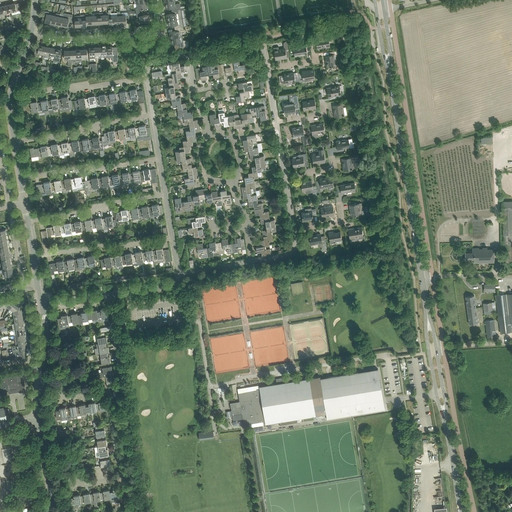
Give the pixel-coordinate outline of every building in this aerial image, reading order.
[(174,1),(165,3),(165,6),(165,8),(166,8),(171,8),(172,11),(181,9),(180,6),(180,4),(179,3),(177,3),(175,4),(174,1)] [(147,4),(146,2),(137,3),(138,6),(135,7),(136,13),(142,12),(142,8),(148,7),(147,4)] [(15,3),(10,4),(11,12),(21,10),(19,3),(15,4),(15,3)] [(488,5),(466,9),(469,24),(491,18),(488,5)] [(167,15),(166,15),(167,17),(168,20),(182,18),(181,14),(182,10),(182,9),(181,9),(172,11),(172,14),(167,14),(167,15)] [(51,23),(52,15),(49,14),(49,12),(44,11),(42,20),(45,21),(45,22),(48,23),(48,22),(51,23)] [(143,15),(142,12),(136,13),(137,18),(140,19),(140,22),(150,21),(149,21),(149,19),(149,14),(143,15)] [(63,17),(62,25),(64,25),(64,26),(67,26),(68,22),(73,23),(72,15),(64,13),(64,14),(63,17)] [(123,15),(122,13),(120,13),(121,24),(124,24),(124,23),(126,23),(130,23),(129,18),(129,17),(128,15),(123,15)] [(182,18),(168,20),(168,24),(168,26),(169,26),(174,25),(175,28),(183,27),(185,27),(183,22),(182,18)] [(170,33),(169,33),(170,35),(171,38),(180,36),(179,34),(182,33),(181,30),(183,30),(183,27),(175,28),(175,31),(170,32),(170,33)] [(180,36),(171,38),(171,41),(171,44),(172,44),(174,44),(177,43),(178,46),(180,46),(180,49),(189,47),(189,44),(188,43),(184,44),(183,40),(183,36),(182,36),(180,36)] [(317,49),(330,47),(328,37),(316,39),(317,49)] [(306,45),(305,42),(300,43),(301,46),(293,47),(294,53),(296,52),(296,57),(307,55),(306,45)] [(278,47),(273,48),(274,50),(276,60),(287,58),(287,57),(286,51),(289,50),(288,44),(283,45),(284,48),(279,49),(278,47)] [(43,54),(45,46),(39,45),(38,49),(35,48),(34,55),(37,56),(39,56),(40,54),(43,54)] [(112,46),(106,47),(107,55),(107,57),(110,57),(113,57),(113,61),(118,61),(117,51),(117,48),(112,48),(112,47),(112,46)] [(54,57),(54,61),(59,62),(61,55),(62,50),(56,49),(54,57)] [(326,68),(336,66),(334,59),(336,59),(335,54),(326,56),(326,60),(325,60),(326,68)] [(248,71),(246,60),(242,61),(243,64),(240,65),(239,60),(233,61),(235,70),(238,70),(239,74),(245,73),(245,71),(248,71)] [(228,62),(227,62),(227,61),(224,62),(224,64),(221,64),(223,75),(226,74),(226,76),(232,75),(232,71),(235,70),(233,61),(228,62)] [(179,62),(170,64),(171,70),(172,73),(176,72),(181,72),(185,71),(184,65),(180,66),(179,62)] [(217,65),(217,64),(208,65),(210,75),(213,74),(214,78),(220,77),(219,75),(223,75),(221,64),(217,65)] [(210,75),(208,65),(202,66),(203,71),(200,71),(199,68),(196,68),(197,79),(201,79),(201,80),(207,80),(206,75),(210,75)] [(304,83),(309,82),(309,80),(315,79),(314,69),(302,71),(304,83)] [(169,74),(167,74),(168,77),(169,83),(178,82),(177,78),(182,78),(182,76),(181,74),(181,72),(176,72),(172,73),(169,74)] [(284,75),(280,76),(281,82),(285,81),(286,84),(292,83),(292,85),(296,84),(295,82),(297,82),(297,81),(297,79),(295,79),(294,73),(284,74),(284,75)] [(248,85),(247,81),(238,83),(239,89),(243,88),(244,91),(240,92),(253,90),(252,84),(248,85)] [(169,86),(165,87),(166,93),(175,91),(174,88),(179,87),(178,82),(169,83),(169,86)] [(328,98),(333,97),(333,96),(341,95),(340,86),(327,88),(328,98)] [(131,100),(138,99),(138,97),(137,91),(136,89),(130,90),(130,91),(126,92),(127,100),(131,99),(131,100)] [(237,102),(246,100),(245,97),(250,96),(249,91),(253,90),(240,92),(240,95),(236,96),(237,102)] [(121,102),(128,101),(127,100),(126,92),(126,91),(119,92),(120,93),(116,94),(117,101),(121,101),(121,102)] [(176,95),(175,91),(166,93),(167,99),(171,98),(172,101),(181,100),(180,94),(176,95)] [(107,105),(111,105),(111,103),(117,102),(117,101),(116,94),(116,92),(109,93),(109,95),(105,95),(107,104),(107,105)] [(100,105),(107,104),(105,95),(105,94),(99,95),(99,96),(95,97),(96,105),(100,104),(100,105)] [(63,107),(70,106),(70,109),(73,109),(71,100),(69,100),(68,96),(61,97),(61,99),(58,99),(59,107),(63,106),(63,107)] [(96,105),(95,97),(95,96),(88,97),(89,98),(85,99),(86,107),(90,106),(90,107),(97,106),(96,105)] [(290,104),(283,105),(285,114),(296,112),(295,109),(299,108),(297,96),(293,97),(294,103),(290,104)] [(86,107),(85,99),(85,97),(78,98),(78,100),(74,101),(75,108),(79,108),(80,109),(86,107)] [(54,113),(54,109),(59,108),(59,107),(58,99),(57,98),(51,99),(51,100),(47,101),(50,114),(54,113)] [(41,102),(37,103),(38,110),(38,111),(39,112),(42,112),(42,111),(45,110),(46,114),(48,114),(50,114),(47,101),(47,99),(45,100),(42,100),(41,101),(41,102)] [(181,103),(181,100),(172,101),(173,107),(177,106),(178,110),(187,108),(186,102),(181,103)] [(304,110),(316,108),(315,100),(302,102),(304,110)] [(38,110),(37,103),(37,101),(30,102),(30,104),(23,105),(25,118),(29,117),(28,112),(32,112),(38,111),(38,110)] [(343,108),(343,104),(333,105),(335,117),(345,115),(344,115),(347,115),(345,107),(343,108)] [(264,105),(255,107),(257,116),(260,116),(261,120),(267,119),(265,110),(264,105)] [(248,122),(254,121),(253,117),(257,116),(255,107),(246,109),(247,113),(248,122)] [(179,115),(178,115),(178,119),(184,118),(193,117),(192,113),(192,111),(187,112),(187,108),(182,109),(178,110),(179,115)] [(225,116),(224,112),(218,113),(219,117),(220,122),(223,122),(224,126),(230,125),(228,116),(225,116)] [(216,118),(215,113),(209,114),(211,124),(214,123),(215,127),(221,126),(220,122),(219,117),(216,118)] [(242,118),(238,119),(240,128),(246,127),(245,123),(248,122),(247,113),(241,114),(242,118)] [(234,129),(240,128),(238,119),(238,114),(228,116),(230,125),(233,124),(234,129)] [(193,120),(193,117),(184,118),(185,124),(189,123),(190,127),(199,125),(198,119),(193,120)] [(313,138),(316,137),(315,134),(325,133),(324,123),(311,125),(313,138)] [(139,127),(135,128),(137,136),(140,135),(140,136),(143,135),(144,139),(151,138),(149,127),(146,128),(145,125),(141,126),(139,126),(139,127)] [(187,136),(196,135),(195,132),(200,131),(199,125),(190,127),(190,130),(186,131),(187,136)] [(130,138),(137,137),(137,136),(135,128),(135,126),(128,128),(129,129),(125,130),(126,138),(130,137),(130,138)] [(303,126),(292,128),(293,137),(294,137),(294,138),(297,137),(297,136),(304,135),(303,126)] [(127,143),(126,138),(125,130),(125,128),(118,129),(118,131),(115,131),(116,139),(120,139),(122,139),(123,143),(124,143),(125,144),(127,143)] [(104,136),(102,136),(102,140),(103,142),(103,145),(111,144),(110,144),(116,143),(116,140),(116,139),(115,131),(114,130),(109,131),(108,131),(108,132),(104,133),(104,136)] [(244,146),(257,143),(256,134),(247,136),(247,139),(243,140),(244,146)] [(188,146),(193,145),(192,141),(197,141),(196,135),(187,136),(187,140),(183,140),(184,146),(188,145),(188,146)] [(93,139),(89,140),(90,148),(90,150),(95,149),(95,148),(97,147),(97,149),(99,148),(100,151),(101,150),(103,150),(104,150),(103,146),(103,145),(102,140),(100,141),(99,137),(94,137),(92,138),(93,139)] [(84,150),(90,148),(89,140),(89,138),(82,139),(82,141),(78,141),(80,149),(84,149),(84,150)] [(345,140),(336,141),(337,150),(350,148),(354,147),(353,143),(354,143),(354,142),(352,143),(352,139),(349,139),(348,139),(345,140)] [(72,142),(68,143),(69,146),(69,151),(70,152),(70,153),(74,152),(74,151),(80,150),(80,149),(78,141),(78,140),(74,141),(73,141),(72,141),(72,142)] [(60,155),(64,154),(64,153),(70,152),(68,143),(68,142),(63,142),(61,143),(62,144),(58,145),(59,153),(60,155)] [(60,155),(59,153),(58,145),(57,143),(53,144),(51,144),(51,146),(47,147),(49,155),(53,154),(53,155),(55,154),(56,158),(60,157),(59,155),(60,155)] [(259,152),(257,143),(244,146),(245,151),(249,151),(250,154),(259,152)] [(49,155),(47,147),(47,145),(41,146),(41,148),(34,149),(33,148),(30,148),(30,153),(31,157),(42,155),(42,157),(49,155)] [(189,151),(188,146),(188,145),(184,146),(179,147),(180,150),(175,151),(176,157),(186,155),(185,152),(189,151)] [(313,155),(312,155),(312,159),(313,164),(325,162),(323,149),(319,150),(320,154),(316,154),(315,154),(314,154),(313,154),(313,155)] [(259,156),(259,152),(250,154),(251,160),(255,159),(256,162),(265,161),(264,155),(259,156)] [(305,165),(304,161),(307,160),(306,153),(298,154),(297,156),(293,156),(293,159),(292,159),(290,160),(291,163),(293,163),(293,167),(305,165)] [(186,159),(186,155),(176,157),(177,163),(182,162),(182,165),(192,164),(191,158),(186,159)] [(353,169),(351,157),(342,158),(342,163),(344,162),(345,170),(343,170),(344,170),(353,169)] [(266,167),(265,161),(256,162),(256,166),(252,166),(253,172),(257,171),(257,172),(261,171),(266,170),(266,167)] [(192,167),(192,164),(182,165),(183,171),(188,170),(188,174),(197,172),(196,166),(192,167)] [(151,177),(150,169),(150,168),(145,169),(143,170),(143,171),(139,172),(141,180),(141,182),(145,181),(145,180),(151,179),(151,177)] [(133,173),(129,173),(131,182),(131,185),(138,184),(138,181),(141,180),(139,172),(139,170),(134,171),(133,171),(133,173)] [(261,175),(261,171),(257,172),(257,171),(253,172),(248,173),(249,176),(244,177),(245,183),(255,181),(254,178),(258,177),(261,176),(261,175)] [(120,185),(125,184),(125,183),(131,182),(129,173),(129,172),(122,173),(123,175),(119,175),(120,185)] [(185,184),(195,182),(194,179),(198,178),(197,172),(188,174),(189,177),(184,178),(185,184)] [(112,176),(108,177),(109,180),(110,185),(110,186),(110,189),(114,188),(114,187),(119,186),(120,186),(120,185),(119,175),(118,174),(115,174),(114,174),(112,175),(112,176)] [(102,178),(98,179),(99,186),(103,186),(103,187),(110,186),(108,177),(108,175),(102,176),(102,178)] [(71,179),(72,188),(73,189),(77,189),(77,187),(83,186),(83,190),(86,190),(85,183),(85,181),(82,182),(81,176),(76,177),(75,177),(75,178),(71,179)] [(87,193),(90,193),(89,191),(94,190),(94,188),(99,187),(99,186),(98,179),(98,177),(91,178),(92,180),(87,180),(88,183),(85,183),(86,190),(87,193)] [(334,189),(333,186),(332,177),(320,179),(321,188),(329,187),(330,190),(334,189)] [(61,181),(62,189),(62,191),(67,190),(67,189),(72,188),(71,179),(71,178),(64,179),(64,180),(61,181)] [(56,191),(60,190),(62,189),(61,181),(60,179),(54,180),(54,182),(50,183),(52,190),(55,190),(56,191)] [(313,189),(312,180),(311,180),(301,182),(302,191),(303,191),(307,190),(307,193),(313,192),(313,189)] [(44,184),(36,185),(38,194),(41,193),(41,192),(45,192),(45,193),(48,192),(48,194),(52,194),(52,191),(52,190),(50,183),(50,181),(47,182),(45,182),(44,182),(44,184)] [(242,193),(252,191),(256,190),(255,181),(245,183),(246,186),(241,187),(242,193)] [(347,193),(356,191),(354,183),(340,185),(341,192),(346,191),(347,193)] [(208,193),(207,188),(202,189),(203,198),(206,198),(207,202),(213,201),(211,192),(208,193)] [(195,204),(204,203),(203,198),(202,189),(196,190),(196,194),(193,195),(195,204)] [(227,194),(226,190),(220,191),(223,204),(222,200),(225,199),(226,204),(232,203),(230,193),(227,194)] [(252,191),(242,193),(243,198),(248,198),(248,201),(258,200),(257,196),(259,195),(260,194),(259,190),(256,190),(252,191)] [(223,204),(220,191),(221,195),(218,196),(217,191),(211,192),(213,201),(216,201),(217,205),(223,204)] [(186,210),(192,209),(191,205),(195,204),(193,195),(187,196),(188,200),(185,201),(186,210)] [(181,201),(181,197),(175,198),(176,207),(180,207),(180,211),(186,210),(185,201),(181,201)] [(258,200),(248,201),(249,207),(254,206),(254,209),(263,208),(263,202),(264,202),(264,199),(258,200)] [(511,200),(502,201),(502,213),(503,212),(504,235),(504,257),(504,262),(511,262),(511,243),(508,243),(508,235),(511,234),(511,200)] [(364,210),(363,210),(362,203),(349,205),(351,216),(361,214),(361,215),(364,214),(364,210)] [(152,207),(148,207),(150,216),(149,216),(150,218),(154,217),(154,215),(163,214),(162,205),(159,205),(158,204),(152,205),(152,207)] [(139,217),(141,216),(143,216),(143,217),(149,216),(150,216),(148,207),(148,206),(141,207),(142,208),(138,209),(139,217)] [(335,216),(333,206),(321,208),(322,218),(323,218),(322,217),(334,215),(334,216),(335,216)] [(131,210),(128,210),(129,218),(133,218),(133,221),(139,220),(139,217),(138,209),(138,207),(131,208),(131,210)] [(264,211),(263,208),(254,209),(255,215),(260,214),(260,218),(269,216),(268,210),(264,211)] [(312,211),(311,208),(305,209),(306,212),(301,213),(303,221),(314,219),(312,211)] [(116,214),(117,218),(118,218),(118,220),(118,223),(123,223),(123,220),(129,219),(129,218),(128,210),(127,209),(121,210),(121,212),(117,212),(117,214),(116,214)] [(196,217),(191,218),(192,221),(192,223),(193,227),(197,226),(202,225),(201,222),(206,221),(205,219),(205,215),(200,216),(197,217),(196,217)] [(106,218),(102,219),(102,222),(103,227),(103,229),(107,228),(107,227),(114,226),(116,225),(115,219),(113,220),(112,216),(108,216),(107,216),(105,217),(106,218)] [(270,220),(269,216),(260,218),(261,224),(266,223),(266,226),(275,225),(274,219),(270,220)] [(102,217),(100,218),(95,218),(95,220),(91,220),(93,228),(96,228),(97,229),(103,227),(102,219),(102,217)] [(85,222),(81,222),(82,230),(86,229),(86,230),(93,229),(93,228),(91,220),(91,219),(85,220),(85,222)] [(77,234),(77,232),(82,231),(82,230),(81,222),(81,221),(74,222),(74,223),(71,224),(72,233),(72,235),(77,234)] [(64,225),(60,226),(62,233),(65,233),(66,234),(72,233),(71,224),(70,222),(64,223),(64,225)] [(48,236),(48,238),(51,237),(51,235),(55,234),(55,235),(62,234),(62,233),(60,226),(60,224),(54,225),(54,227),(46,228),(47,230),(48,236)] [(263,236),(272,235),(272,231),(276,230),(275,225),(266,226),(267,230),(262,230),(263,236)] [(193,227),(188,227),(188,228),(189,233),(194,233),(194,236),(203,235),(202,229),(198,229),(197,226),(193,227)] [(355,228),(348,229),(350,239),(355,238),(357,237),(358,241),(365,240),(365,235),(363,236),(363,232),(362,227),(361,227),(361,228),(355,229),(355,228)] [(334,233),(334,232),(328,232),(330,243),(336,243),(336,241),(342,240),(340,232),(334,233)] [(321,234),(309,236),(311,245),(318,244),(319,244),(319,246),(322,245),(321,236),(321,234)] [(260,246),(270,245),(269,241),(273,240),(272,235),(263,236),(264,239),(259,240),(260,246)] [(235,242),(232,243),(233,252),(239,251),(239,249),(242,249),(242,250),(246,249),(244,238),(241,239),(240,237),(237,237),(234,238),(235,242)] [(228,243),(228,239),(222,240),(222,242),(219,242),(221,253),(224,253),(223,249),(227,248),(227,253),(233,252),(232,243),(228,243)] [(210,246),(207,247),(208,256),(214,255),(217,255),(217,254),(221,253),(219,242),(215,243),(215,241),(209,242),(210,246)] [(203,247),(203,243),(197,244),(197,246),(193,247),(194,247),(194,249),(195,257),(199,257),(198,253),(202,253),(202,257),(208,256),(207,247),(203,247)] [(271,254),(270,245),(260,246),(256,246),(257,252),(261,252),(262,255),(271,254)] [(156,250),(152,251),(153,254),(154,259),(158,259),(158,261),(163,261),(165,260),(165,262),(168,262),(171,261),(170,255),(167,256),(166,250),(163,250),(163,248),(159,248),(158,248),(156,249),(156,250)] [(465,251),(466,260),(474,260),(474,263),(480,262),(480,259),(487,258),(487,262),(494,262),(494,249),(487,249),(487,248),(482,248),(482,249),(479,249),(479,248),(472,248),(472,251),(465,251)] [(154,259),(152,251),(152,249),(146,250),(146,252),(142,253),(143,260),(147,260),(154,259)] [(136,254),(132,254),(132,257),(133,263),(133,265),(144,263),(143,261),(143,260),(142,253),(142,251),(138,252),(137,252),(135,252),(136,254)] [(133,263),(132,254),(131,253),(125,254),(125,255),(121,256),(123,265),(133,263)] [(88,256),(88,257),(84,258),(85,266),(89,265),(89,266),(96,265),(94,255),(88,256)] [(115,257),(111,258),(112,266),(116,265),(116,266),(119,265),(119,269),(123,268),(123,265),(121,256),(121,255),(116,255),(114,256),(115,257)] [(112,266),(111,258),(111,256),(104,257),(104,259),(100,259),(102,267),(106,267),(112,266)] [(77,259),(74,260),(75,268),(75,270),(81,269),(83,267),(85,267),(85,266),(84,258),(84,257),(77,258),(77,259)] [(67,261),(63,262),(65,270),(68,270),(73,269),(75,268),(74,260),(73,258),(72,259),(69,259),(67,259),(67,261)] [(58,270),(58,271),(65,270),(65,269),(63,262),(63,260),(56,261),(57,263),(49,264),(51,275),(55,274),(54,271),(58,270)] [(1,270),(2,273),(4,272),(5,278),(10,277),(10,275),(13,275),(12,270),(13,270),(13,268),(12,268),(4,269),(1,270)] [(507,294),(496,295),(497,302),(498,315),(501,333),(511,332),(509,315),(507,294)] [(474,295),(466,296),(467,309),(476,308),(475,303),(476,303),(476,299),(475,300),(474,295)] [(4,298),(3,298),(4,307),(7,306),(10,309),(14,303),(8,298),(6,299),(6,298),(4,298)] [(484,311),(496,310),(495,302),(483,303),(484,311)] [(14,303),(10,309),(13,311),(14,313),(22,312),(22,310),(21,309),(20,309),(20,307),(14,303)] [(101,310),(97,311),(98,318),(102,317),(102,318),(103,318),(108,317),(107,308),(103,309),(101,309),(101,310)] [(476,308),(467,309),(469,324),(478,323),(476,308)] [(91,312),(87,313),(89,320),(89,322),(93,322),(93,320),(98,319),(99,319),(98,318),(97,311),(97,310),(93,310),(91,311),(91,312)] [(81,314),(78,314),(79,324),(83,323),(83,321),(89,320),(87,313),(87,311),(83,312),(81,312),(81,314)] [(71,315),(68,316),(69,323),(72,322),(73,323),(78,322),(78,324),(79,324),(78,314),(77,313),(73,314),(71,314),(71,315)] [(61,317),(58,318),(59,327),(59,329),(70,327),(69,326),(69,323),(68,316),(67,314),(63,315),(61,316),(61,317)] [(487,335),(496,334),(494,320),(485,321),(487,335)] [(98,337),(99,344),(101,343),(106,343),(108,342),(107,339),(107,338),(107,336),(105,336),(104,332),(99,333),(98,334),(98,337)] [(97,348),(95,348),(96,355),(100,354),(101,354),(103,353),(108,353),(108,352),(109,352),(109,349),(108,348),(108,346),(107,346),(106,343),(101,343),(99,344),(97,344),(97,348)] [(26,349),(13,351),(14,353),(14,358),(18,358),(17,356),(27,355),(26,349)] [(101,354),(100,354),(101,357),(102,363),(102,364),(102,363),(104,363),(109,362),(111,362),(110,359),(110,357),(110,356),(108,356),(108,353),(103,353),(101,354)] [(98,374),(96,375),(97,378),(99,377),(106,376),(112,375),(111,372),(112,372),(112,367),(111,366),(110,366),(109,362),(104,363),(102,363),(103,367),(102,367),(100,368),(101,372),(98,373),(98,374)] [(23,374),(22,368),(14,369),(15,372),(6,373),(6,371),(6,370),(0,371),(0,382),(2,392),(8,391),(9,393),(18,392),(26,390),(24,381),(23,382),(22,375),(23,374)] [(240,401),(230,403),(231,408),(232,410),(231,410),(232,415),(233,420),(242,419),(243,425),(263,421),(264,424),(266,424),(279,422),(280,425),(297,422),(297,419),(326,414),(327,419),(362,414),(362,413),(381,410),(379,399),(380,399),(378,391),(375,375),(367,376),(367,377),(359,378),(358,372),(328,377),(320,378),(320,377),(311,378),(293,381),(292,381),(292,376),(276,379),(277,383),(276,383),(277,384),(260,386),(259,386),(260,388),(257,389),(257,390),(238,393),(240,401)] [(99,403),(95,404),(96,411),(100,410),(100,411),(102,410),(106,410),(106,406),(105,401),(101,401),(100,401),(99,402),(99,403)] [(96,411),(95,402),(89,403),(89,405),(85,405),(85,404),(87,413),(86,412),(90,412),(96,411)] [(87,413),(85,404),(81,405),(79,405),(79,406),(76,407),(75,406),(77,415),(77,416),(81,415),(82,416),(83,415),(87,414),(87,413)] [(77,415),(75,406),(69,407),(69,408),(66,409),(67,419),(71,419),(71,416),(77,415)] [(4,409),(3,407),(0,407),(0,415),(10,414),(9,408),(4,409)] [(59,410),(56,410),(56,413),(57,417),(57,419),(61,418),(61,420),(66,420),(67,419),(66,409),(66,407),(65,407),(61,408),(59,408),(59,410)] [(96,430),(96,431),(97,436),(97,437),(104,435),(106,435),(105,431),(105,429),(103,429),(102,425),(97,426),(96,426),(96,430)] [(98,440),(97,440),(98,445),(98,447),(106,445),(107,445),(106,440),(106,439),(105,439),(104,435),(97,437),(98,440)] [(106,445),(95,447),(96,451),(99,451),(100,456),(107,455),(109,455),(108,450),(108,449),(106,449),(106,445)] [(5,463),(12,462),(10,448),(2,449),(5,463)] [(100,456),(98,457),(99,460),(100,460),(101,461),(101,466),(103,466),(109,465),(110,465),(110,460),(109,459),(108,459),(107,455),(100,456)] [(0,489),(2,490),(6,489),(15,487),(16,487),(12,463),(0,465),(0,489)] [(109,489),(111,498),(111,502),(115,501),(117,502),(121,502),(121,497),(119,488),(115,489),(113,489),(113,490),(110,491),(109,489)] [(103,492),(100,493),(101,500),(105,500),(109,499),(110,503),(111,503),(111,502),(111,498),(109,489),(105,490),(103,491),(103,492)] [(90,493),(89,493),(91,504),(96,504),(96,501),(101,500),(100,493),(99,491),(95,492),(93,492),(93,494),(90,494),(90,493)] [(91,504),(89,493),(83,494),(84,495),(80,496),(80,494),(81,505),(82,505),(81,502),(85,502),(85,503),(91,502),(91,504)] [(74,497),(70,498),(72,508),(76,507),(78,507),(79,507),(78,506),(81,505),(80,494),(75,495),(73,495),(74,497)]
